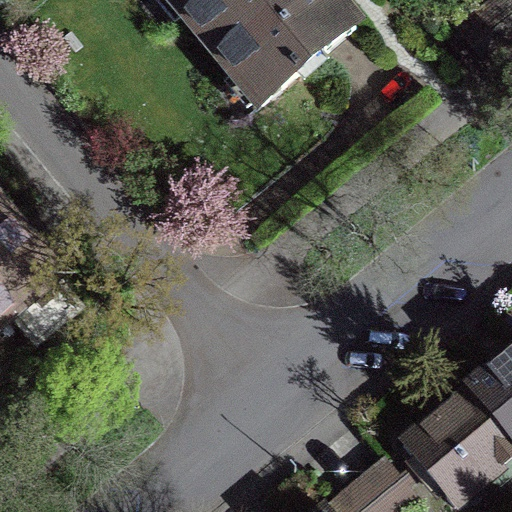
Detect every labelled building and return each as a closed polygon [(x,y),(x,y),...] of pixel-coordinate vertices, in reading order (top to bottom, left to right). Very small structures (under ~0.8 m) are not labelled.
[(336,0),(149,0),(253,125),(309,79),(365,34),(336,0)] [(511,0),(501,0),(461,32),(487,65),(511,45),(511,0)] [(2,190),(0,191),(0,354),(82,287),(43,239),(2,190)] [(511,356),(503,364),(470,391),(511,442),(511,356)] [(439,417),(404,446),(455,508),(486,482),(500,488),(511,477),(511,442),(470,391),(439,417)] [(384,462),(365,478),(392,511),(407,511),(418,503),(384,462)] [(325,511),(392,511),(365,478),(327,509),(327,510),(325,511)]
